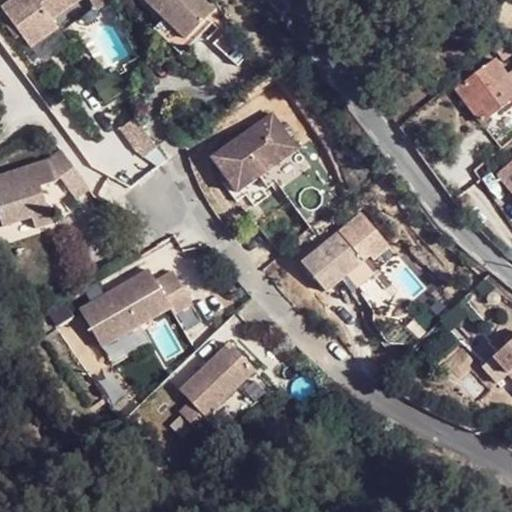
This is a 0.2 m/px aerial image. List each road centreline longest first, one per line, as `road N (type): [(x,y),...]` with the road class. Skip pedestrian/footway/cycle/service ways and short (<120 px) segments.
road 1 (residential): [(511,462),(370,391),(287,316),(180,183)]
road 2 (residential): [(281,0),(413,173),(511,273)]
